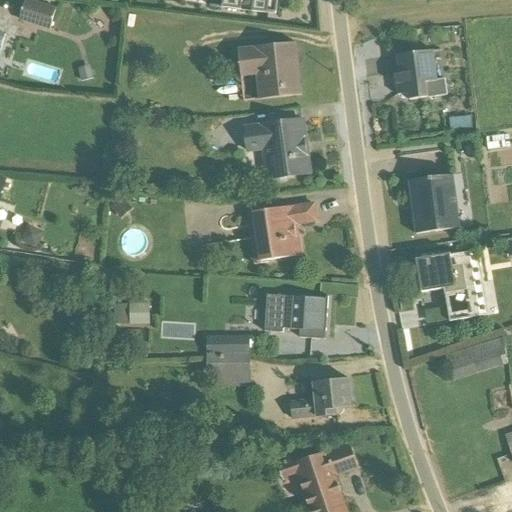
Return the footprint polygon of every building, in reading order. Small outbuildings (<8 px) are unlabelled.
[(224,0),(223,11),(276,18),(278,0),(224,0)] [(27,2),(20,24),(50,32),(57,11),(27,2)] [(259,103),(302,98),(296,46),(238,51),(240,72),(241,80),(256,79),(259,103)] [(434,54),(397,59),(399,77),(395,77),(398,98),(409,96),(410,103),(447,98),(445,82),(438,83),(434,54)] [(94,82),(91,68),(79,71),(82,85),(94,82)] [(449,121),(450,133),(472,130),(471,119),(449,121)] [(303,122),(244,130),(248,156),(262,154),(265,183),(310,177),(308,155),(307,156),(305,144),(306,144),(303,122)] [(417,237),(461,231),(454,177),(409,184),(412,201),(415,201),(417,216),(413,217),(417,237)] [(247,216),(255,266),(303,259),(298,228),(319,225),(316,205),(295,208),(295,209),(247,216)] [(40,235),(24,228),(17,243),(32,250),(40,235)] [(476,252),(417,262),(422,295),(445,291),(450,324),(487,318),(476,252)] [(268,297),(266,334),(283,335),(283,333),(300,334),(300,341),(327,342),(329,301),(268,297)] [(130,326),(131,304),(121,304),(121,326),(130,326)] [(132,304),(132,325),(152,325),(151,304),(132,304)] [(251,390),(251,358),(251,339),(207,340),(207,357),(207,375),(218,376),(218,390),(251,390)] [(445,358),(454,384),(507,367),(503,340),(445,358)] [(291,404),(293,423),(338,418),(337,412),(353,411),(350,381),(313,385),(314,401),(291,404)] [(299,479),(309,511),(348,511),(337,480),(359,472),(360,472),(351,445),(312,458),(310,455),(278,466),(284,484),(299,479)]
